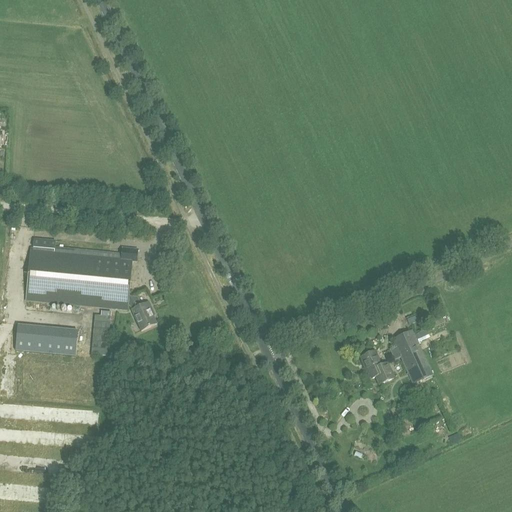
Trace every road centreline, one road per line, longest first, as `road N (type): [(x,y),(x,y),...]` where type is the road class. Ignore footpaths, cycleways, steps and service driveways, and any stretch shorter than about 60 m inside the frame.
road 1 (unclassified): [(511,238),(265,350)]
road 2 (tertiary): [(202,217),(100,0)]
road 3 (unclassified): [(0,205),(177,222),(202,217)]
road 4 (tertiary): [(341,511),(265,350)]
road 5 (tertiary): [(265,350),(202,217)]
